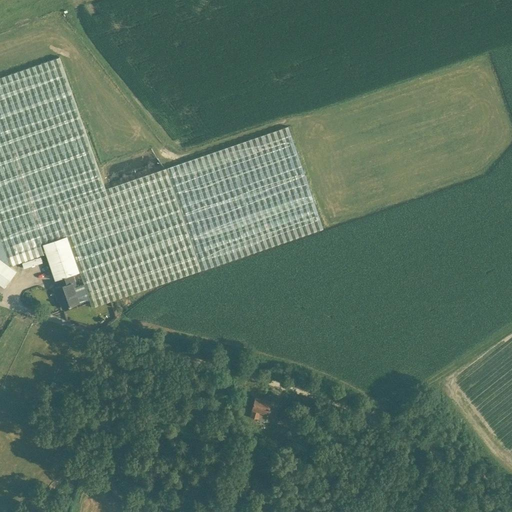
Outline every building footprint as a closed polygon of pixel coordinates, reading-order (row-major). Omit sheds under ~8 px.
[(60,57),(0,77),(0,237),(3,248),(6,256),(67,235),(79,271),(84,283),(89,299),(92,306),(98,304),(110,300),(147,288),(324,228),(323,227),(288,126),(105,188),(95,159),(60,57)] [(67,235),(6,256),(9,265),(46,252),(52,270),(55,280),(59,279),(72,274),(79,271),(67,235)] [(0,283),(4,287),(16,271),(0,258),(0,283)] [(62,285),(54,288),(56,296),(58,295),(60,300),(63,308),(79,303),(76,294),(74,287),(76,286),(72,274),(59,279),(62,285)] [(76,286),(74,287),(76,294),(79,303),(89,299),(84,283),(76,286)] [(255,397),(252,407),(252,409),(250,416),(266,421),(271,402),(255,397)] [(88,437),(78,452),(78,453),(84,457),(95,441),(88,437)]
